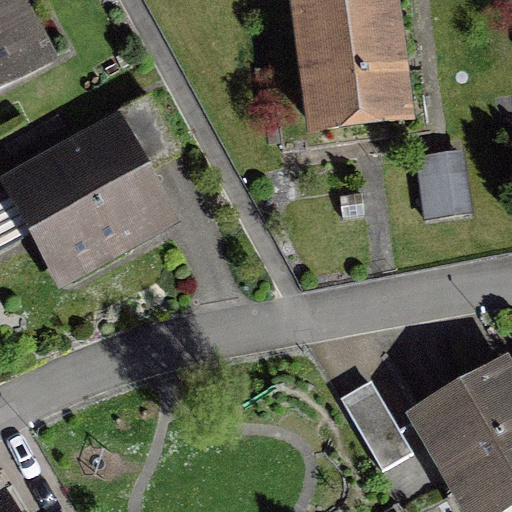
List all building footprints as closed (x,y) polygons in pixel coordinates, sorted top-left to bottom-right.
[(0,0),(0,91),(54,60),(19,0),(0,0)] [(302,0),(304,9),(282,12),(301,140),(405,125),(386,0),(302,0)] [(148,111),(5,190),(61,290),(175,227),(147,178),(176,162),(148,111)] [(454,159),(419,162),(424,222),(460,219),(454,159)] [(511,392),(504,379),(415,433),(463,511),(503,511),(511,507),(511,392)] [(382,475),(408,459),(366,391),(340,406),(382,475)]
